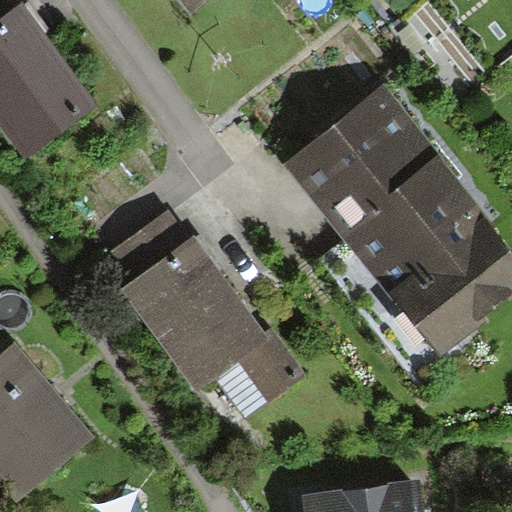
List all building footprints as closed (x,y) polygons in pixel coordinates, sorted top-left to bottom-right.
[(182,0),(206,27),(238,0),(182,0)] [(109,108),(22,2),(0,20),(0,99),(48,158),(109,108)] [(511,258),(382,97),(288,172),(443,367),(511,312),(511,258)] [(209,231),(117,301),(203,412),(295,342),(209,231)] [(13,346),(0,358),(0,480),(19,502),(95,435),(57,394),(13,346)] [(419,511),(416,472),(295,484),(298,511),(419,511)]
